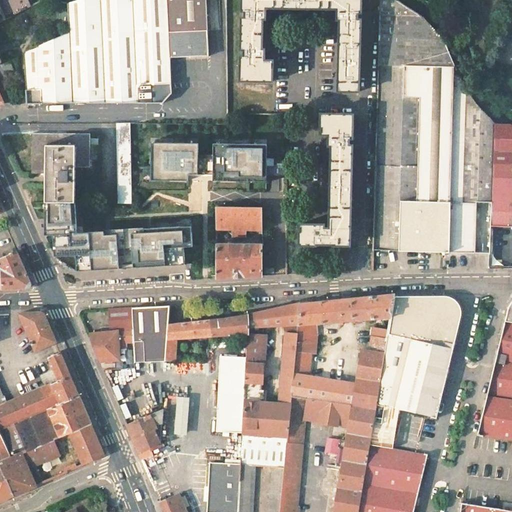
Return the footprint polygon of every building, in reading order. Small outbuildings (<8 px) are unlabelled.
[(0,0),(0,22),(12,17),(44,0),(0,0)] [(27,104),(163,102),(171,93),(170,57),(208,55),(206,0),(79,0),(68,3),(70,31),(61,35),(40,44),(25,51),(24,55),(27,104)] [(361,0),(241,0),(242,11),(245,11),(245,18),(242,18),(241,50),(244,50),(244,56),(241,56),(240,81),(272,81),(273,60),(265,60),(265,49),(262,49),(263,19),(266,19),(266,8),(337,9),(337,20),(339,20),(338,91),(359,91),(361,20),(357,19),(357,13),(361,13),(361,0)] [(397,0),(380,0),(373,248),(467,252),(466,244),(461,243),(463,201),(480,202),(492,202),(495,124),(478,105),(464,87),(455,65),(444,40),(423,17),(397,0)] [(60,28),(37,38),(40,44),(61,35),(60,28)] [(1,63),(0,63),(0,73),(2,78),(15,72),(9,59),(1,63)] [(6,94),(1,96),(4,104),(10,104),(6,94)] [(353,114),(321,114),(320,135),(328,135),(328,146),(331,146),(331,151),(329,228),(324,228),(324,224),(300,224),(299,245),(316,245),(316,244),(334,244),(334,245),(350,246),(352,145),(349,145),(349,139),(353,139),(353,114)] [(130,123),(117,123),(118,203),(131,203),(132,203),(130,123)] [(511,124),(495,124),(492,202),(511,201),(511,124)] [(90,133),(32,133),(32,173),(48,173),(48,180),(48,202),(49,202),(73,203),(73,198),(73,167),(76,167),(81,167),(90,167),(90,133)] [(199,144),(156,144),(156,162),(152,162),(152,177),(166,177),(166,181),(189,181),(189,177),(189,175),(214,175),(214,158),(199,158),(199,157),(199,144)] [(267,145),(214,144),(214,157),(214,158),(214,175),(214,177),(214,181),(240,182),(240,177),(267,177),(287,178),(287,157),(267,157),(267,145)] [(477,252),(480,202),(463,201),(461,243),(466,244),(467,252),(477,252)] [(491,228),(511,228),(511,201),(492,202),(491,228)] [(73,203),(49,202),(49,207),(45,207),(46,229),(46,236),(54,236),(55,258),(76,257),(77,267),(92,266),(92,270),(105,269),(109,269),(109,265),(123,264),(124,268),(152,266),(186,264),(185,247),(193,246),(192,232),(181,233),(181,227),(141,229),(142,233),(105,235),(105,231),(77,233),(75,203),(73,203)] [(262,207),(216,206),(216,229),(233,229),(246,230),(259,230),(262,230),(262,207)] [(262,245),(216,244),(216,278),(251,277),(262,276),(262,245)] [(17,251),(0,258),(0,269),(1,271),(1,275),(2,289),(28,288),(30,287),(30,286),(31,283),(17,251)] [(390,318),(395,294),(301,303),(296,345),(312,346),(314,336),(318,336),(317,323),(390,318)] [(376,405),(438,420),(446,388),(463,316),(461,313),(460,310),(457,307),(454,304),(451,301),(446,298),(445,297),(444,297),(439,295),(395,297),(390,318),(387,338),(376,405)] [(296,345),(301,303),(283,307),(249,315),(248,324),(273,325),(283,324),(285,334),(284,352),(281,377),(279,376),(279,384),(281,385),(279,404),(262,402),(244,401),(242,433),(288,436),(292,396),(293,374),(296,345)] [(171,305),(108,309),(109,331),(133,329),(134,343),(135,362),(166,361),(167,356),(167,352),(170,325),(171,305)] [(511,305),(511,306),(507,311),(505,316),(503,322),(502,329),(503,329),(504,334),(504,340),(503,345),(502,349),(499,353),(496,356),(494,365),(495,369),(496,375),(495,378),(494,383),(491,391),(488,394),(486,396),(485,402),(486,404),(487,409),(487,414),(486,420),(485,424),(483,427),(480,432),(477,434),(477,439),(511,444),(511,305)] [(41,312),(19,313),(35,351),(56,342),(44,314),(41,312)] [(248,324),(249,315),(222,319),(210,320),(212,336),(240,334),(248,334),(248,324)] [(199,321),(170,325),(167,352),(167,356),(176,356),(177,341),(175,339),(194,337),(193,334),(196,334),(197,337),(201,337),(199,321)] [(207,321),(199,321),(201,337),(208,336),(207,321)] [(90,334),(90,340),(100,363),(120,358),(119,350),(126,350),(125,343),(134,343),(133,329),(109,331),(90,334)] [(262,402),(266,336),(248,334),(248,339),(247,357),(244,401),(262,402)] [(316,354),(318,336),(314,336),(312,346),(296,345),(293,374),(309,376),(312,354),(316,354)] [(381,375),(387,338),(371,336),(368,352),(363,351),(357,384),(353,406),(375,410),(376,405),(381,375)] [(60,352),(49,357),(54,370),(59,381),(70,376),(60,352)] [(244,401),(247,357),(220,356),(216,432),(242,433),(244,401)] [(59,381),(54,370),(40,375),(45,386),(59,381)] [(353,406),(357,384),(309,376),(293,374),(292,396),(353,406)] [(6,404),(0,406),(0,430),(79,395),(70,376),(59,381),(45,386),(33,392),(27,395),(6,404)] [(33,392),(30,385),(24,388),(27,395),(33,392)] [(79,395),(0,430),(0,431),(11,458),(20,454),(48,442),(58,438),(69,434),(91,424),(79,395)] [(175,432),(188,433),(189,395),(176,395),(175,432)] [(358,511),(369,444),(375,410),(353,406),(292,396),(288,436),(285,467),(280,511),(298,511),(299,506),(297,506),(305,419),(350,426),(347,441),(341,479),(335,511),(358,511)] [(155,425),(162,422),(163,409),(151,414),(144,417),(126,424),(139,453),(141,459),(153,455),(151,450),(160,447),(160,444),(161,442),(155,425)] [(91,424),(69,434),(82,465),(105,456),(98,441),(91,424)] [(0,462),(11,458),(0,431),(0,462)] [(341,479),(347,441),(328,438),(326,452),(337,454),(335,466),(338,466),(337,478),(341,479)] [(48,442),(20,454),(24,464),(51,451),(48,442)] [(369,444),(358,511),(414,511),(428,454),(369,444)] [(11,458),(0,462),(0,463),(4,474),(14,495),(34,487),(24,464),(20,454),(11,458)] [(209,461),(208,480),(240,480),(241,464),(241,461),(209,461)] [(252,511),(255,466),(241,464),(240,480),(238,511),(252,511)] [(280,511),(285,467),(272,467),(267,511),(280,511)] [(4,474),(0,476),(0,501),(14,495),(4,474)] [(238,511),(240,480),(208,480),(206,511),(238,511)] [(159,502),(163,511),(186,511),(180,496),(179,495),(172,498),(170,497),(160,501),(159,502)]
